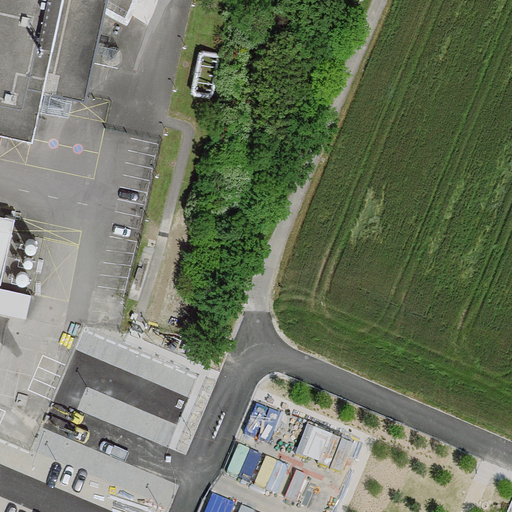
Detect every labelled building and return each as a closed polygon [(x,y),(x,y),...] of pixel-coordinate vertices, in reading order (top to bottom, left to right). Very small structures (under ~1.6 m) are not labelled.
[(0,0),(0,127),(34,135),(40,107),(43,91),(62,0),(0,0)] [(62,0),(43,91),(88,102),(107,15),(128,26),(139,0),(62,0)] [(18,221),(0,216),(0,283),(4,285),(16,232),(18,221)] [(319,497),(327,478),(310,470),(301,489),(319,497)] [(219,491),(210,511),(269,511),(270,511),(245,502),(219,491)]
